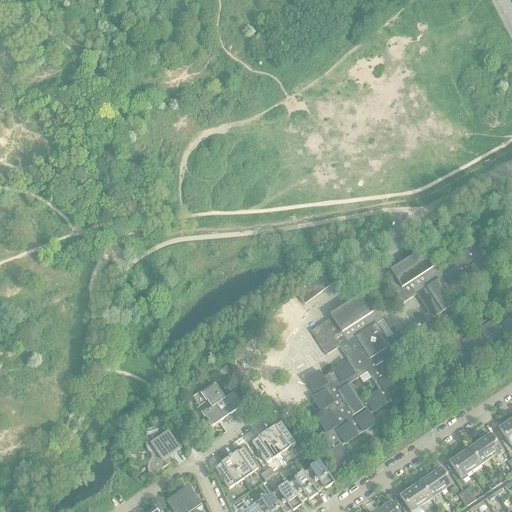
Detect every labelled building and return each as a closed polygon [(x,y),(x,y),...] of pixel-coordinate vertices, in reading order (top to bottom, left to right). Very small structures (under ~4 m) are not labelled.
[(511,201),(511,194),(498,192),(496,199),(511,201)] [(373,413),(392,401),(388,395),(400,387),(386,366),(438,332),(445,344),(441,347),(453,365),(441,373),(449,385),(467,373),(471,379),(484,371),(476,359),(473,360),(470,355),(506,331),(510,337),(511,335),(511,308),(510,305),(499,312),(476,328),(475,327),(473,329),(471,330),(468,324),(467,324),(447,292),(446,291),(452,288),(452,289),(471,277),(475,283),(493,271),(484,256),(483,257),(480,254),(487,249),(479,236),(453,254),(458,262),(440,273),(424,248),(389,271),(393,277),(386,281),(401,305),(409,300),(416,295),(429,315),(424,318),(422,316),(392,336),(393,338),(387,342),(376,324),(382,320),(364,293),(330,315),(332,318),(311,332),(326,356),(339,347),(344,356),(346,354),(350,360),(322,378),(318,372),(306,380),(314,393),(316,391),(318,395),(312,399),(324,417),(318,421),(326,433),(323,435),(322,433),(313,441),(329,458),(336,469),(350,459),(342,446),(375,424),(369,414),(372,412),(373,413)] [(242,407),(233,393),(225,399),(216,386),(202,395),(212,408),(203,414),(212,427),(242,407)] [(511,426),(509,422),(499,429),(511,447),(511,426)] [(297,448),(289,436),(286,432),(286,431),(280,423),(275,427),(274,427),(266,432),(281,454),(289,449),(291,452),(297,448)] [(281,454),(266,432),(257,438),(258,439),(252,443),(258,451),(261,455),(266,464),(272,460),(281,454)] [(169,457),(179,450),(168,434),(162,438),(161,436),(160,435),(149,438),(150,439),(149,440),(148,442),(148,444),(148,446),(148,448),(149,449),(152,452),(153,454),(153,456),(153,458),(153,459),(153,461),(151,464),(150,466),(150,468),(150,470),(150,472),(151,473),(152,475),(153,475),(172,462),(169,457)] [(503,454),(490,435),(480,442),(491,459),(495,456),(497,458),(503,454)] [(491,459),(480,442),(479,440),(473,444),(474,446),(470,449),(481,466),(491,459)] [(258,470),(252,461),(249,457),(243,449),(238,453),(237,452),(229,458),(244,480),(252,474),(258,470)] [(481,466),(470,449),(465,452),(464,450),(458,454),(459,456),(471,472),(481,466)] [(471,472),(459,456),(449,463),(462,481),(468,477),(467,475),(471,472)] [(244,480),(229,458),(220,464),(221,464),(215,468),(221,477),(221,476),(224,481),(223,481),(229,489),(235,485),(235,486),(244,480)] [(334,484),(319,463),(311,469),(310,468),(302,474),(303,475),(317,495),(316,493),(320,490),(323,488),(325,490),(334,484)] [(274,474),(270,468),(265,471),(270,477),(274,474)] [(453,487),(440,469),(430,476),(441,493),(446,490),(447,491),(453,487)] [(270,477),(265,471),(261,475),(265,481),(270,477)] [(441,493),(430,476),(429,474),(423,478),(425,480),(420,483),(432,499),(441,493)] [(317,495),(303,475),(295,480),(294,479),(286,485),(286,486),(301,506),(300,504),(304,501),(307,499),(309,501),(317,495)] [(432,499),(420,483),(416,486),(414,484),(408,488),(410,490),(422,506),(432,499)] [(292,511),(301,506),(286,486),(279,491),(278,490),(270,496),(270,497),(280,511),(288,511),(291,510),(292,511)] [(196,500),(188,489),(185,491),(184,488),(176,493),(189,511),(190,511),(195,509),(196,510),(202,506),(198,499),(196,500)] [(476,501),(468,488),(463,492),(471,504),(476,501)] [(422,506),(410,490),(400,497),(410,511),(417,511),(418,511),(417,509),(422,506)] [(471,504),(463,492),(458,495),(466,508),(471,504)] [(189,511),(176,493),(169,498),(170,501),(168,503),(173,511),(189,511)] [(234,502),(229,495),(225,498),(229,505),(234,502)] [(280,511),(270,497),(263,502),(262,501),(254,507),(254,508),(256,511),(280,511)] [(397,511),(391,503),(381,510),(382,511),(397,511)]
